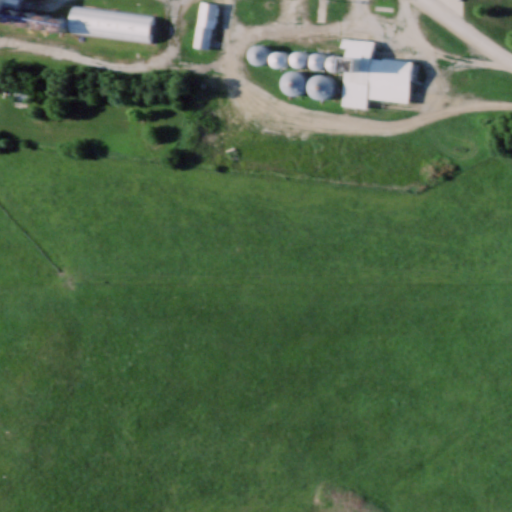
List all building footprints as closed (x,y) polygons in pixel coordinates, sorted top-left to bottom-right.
[(21,0),(0,0),(0,22),(2,23),(7,6),(19,9),(21,0)] [(211,43),(217,1),(205,0),(200,0),(195,41),(211,43)] [(150,41),(154,13),(73,3),(70,31),(150,41)] [(348,47),(343,105),(367,107),(368,97),(410,101),(413,60),(373,56),(375,40),(343,37),(343,46),(348,47)] [(267,61),(268,45),(252,44),(252,61),(267,61)] [(309,81),(301,68),(312,61),(317,70),(330,63),(321,49),(309,56),(305,48),(292,56),(298,67),(283,76),(295,96),(311,86),(320,100),(338,89),(327,71),(309,81)] [(282,68),(291,59),(281,49),(272,58),(282,68)]
